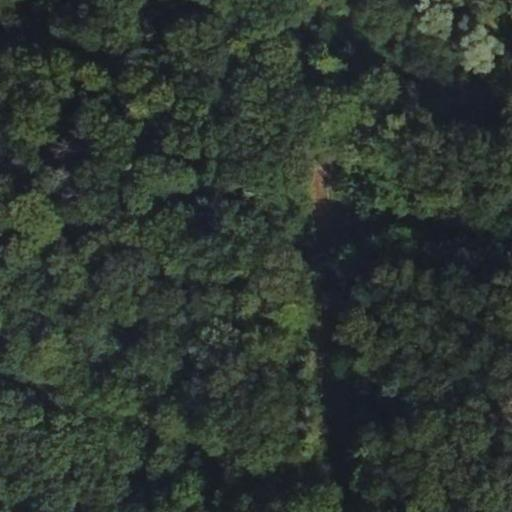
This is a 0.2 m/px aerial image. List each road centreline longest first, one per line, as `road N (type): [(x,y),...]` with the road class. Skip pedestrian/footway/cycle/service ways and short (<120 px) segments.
road 1 (unknown): [(337,0),(323,131),(325,267),(357,511)]
road 2 (unknown): [(323,131),(511,167)]
